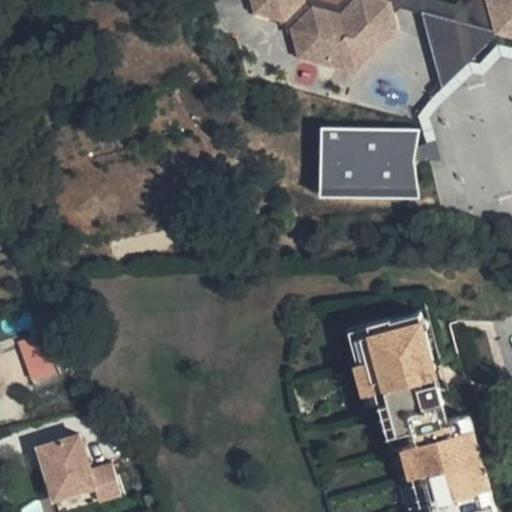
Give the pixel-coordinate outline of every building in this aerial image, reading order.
[(291,19),(298,13),(306,20),(300,28),(308,57),(330,64),(338,56),(340,66),(365,73),(407,26),(404,12),(409,7),(430,13),(452,89),(504,34),(511,35),(511,0),(259,0),(263,13),(291,19)] [(298,13),(291,19),(300,28),(306,20),(298,13)] [(330,64),(340,66),(338,56),(330,64)] [(320,129),(321,190),(321,197),(419,198),(413,161),(439,161),(434,141),(415,148),(418,131),(320,129)] [(453,431),(427,329),(374,343),(383,380),(389,401),(392,412),(400,444),(404,459),(417,511),(485,511),(483,501),(492,499),(477,438),(467,441),(464,428),(453,431)] [(41,337),(19,343),(32,382),(54,374),(41,337)] [(383,380),(374,343),(373,339),(351,344),(367,406),(389,401),(383,380)] [(66,395),(59,373),(54,374),(32,382),(40,403),(66,395)] [(400,444),(392,412),(383,414),(386,425),(391,447),(400,444)] [(467,441),(477,438),(473,426),(464,428),(467,441)] [(37,442),(55,495),(95,481),(100,496),(121,489),(111,458),(90,465),(79,429),(37,442)] [(417,511),(404,459),(395,461),(399,475),(407,511),(417,511)] [(95,481),(55,495),(59,509),(100,496),(95,481)] [(485,511),(495,511),(492,499),(483,501),(485,511)]
